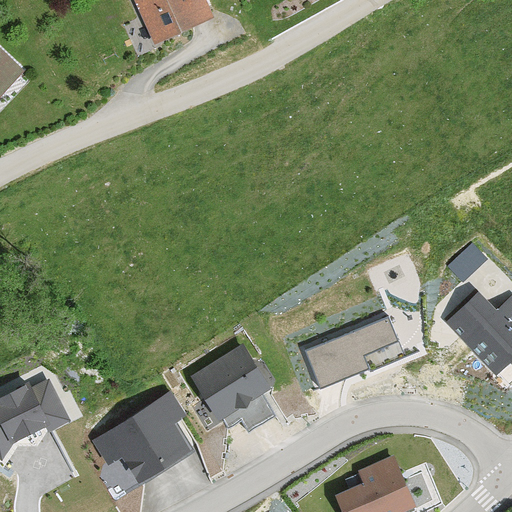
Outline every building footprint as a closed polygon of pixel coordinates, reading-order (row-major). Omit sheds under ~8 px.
[(181,8),(196,0),(138,0),(153,29),(184,15),(181,8)] [(206,4),(203,0),(196,0),(181,8),(184,15),(206,4)] [(0,79),(15,63),(0,49),(0,79)] [(472,290),(443,318),(491,368),(511,368),(511,298),(507,293),(490,309),(472,290)] [(315,341),(320,354),(353,340),(365,368),(400,353),(383,313),(315,341)] [(320,354),(315,341),(299,347),(314,385),(365,368),(353,340),(320,354)] [(190,375),(223,426),(236,418),(243,429),(270,412),(263,400),(269,396),(237,345),(190,375)] [(511,375),(511,368),(491,368),(505,382),(511,375)] [(61,416),(42,380),(25,388),(22,382),(0,394),(0,446),(6,437),(40,419),(43,425),(61,416)] [(168,392),(153,402),(165,419),(179,410),(168,392)] [(106,432),(132,472),(179,442),(165,419),(153,402),(106,432)] [(117,449),(106,432),(92,442),(103,459),(117,449)] [(362,480),(333,493),(341,511),(379,511),(408,500),(388,455),(357,469),(362,480)]
